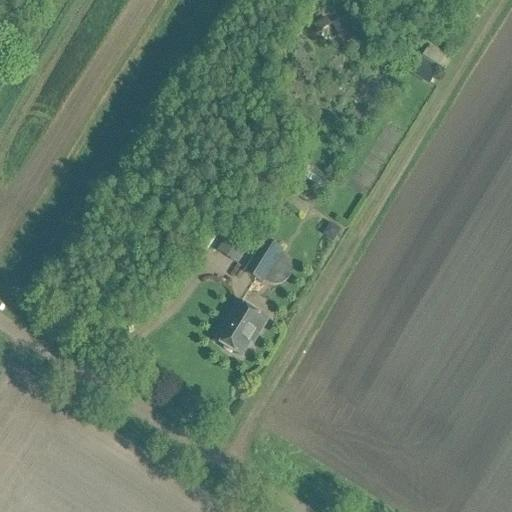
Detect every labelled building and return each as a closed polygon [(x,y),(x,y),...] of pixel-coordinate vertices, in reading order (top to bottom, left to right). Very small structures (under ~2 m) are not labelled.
[(432,90),(438,78),(418,67),(411,78),(432,90)] [(308,206),(314,195),(291,181),(284,192),(308,206)] [(260,199),(266,189),(256,183),(250,192),(260,199)] [(329,226),(324,233),(326,240),(333,244),(340,233),(329,226)] [(281,287),(286,284),(290,278),(291,272),(290,266),(286,261),(281,257),(283,254),(264,243),(243,276),(261,288),(263,285),(269,288),(275,289),(281,287)] [(253,349),(268,325),(240,308),(216,345),(224,350),(225,354),(231,358),(234,357),(242,362),(251,348),(253,349)]
